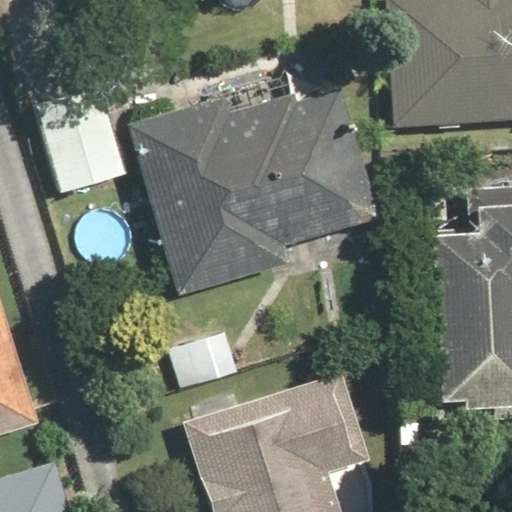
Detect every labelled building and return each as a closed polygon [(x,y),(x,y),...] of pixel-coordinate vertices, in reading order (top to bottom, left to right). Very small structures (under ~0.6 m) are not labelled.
[(511,0),(388,0),(394,127),(511,122),(511,0)] [(299,93),(293,75),(131,126),(186,300),(301,264),(295,245),(391,215),(348,77),(299,93)] [(130,176),(102,78),(33,98),(62,196),(130,176)] [(491,423),(491,441),(511,440),(511,192),(470,193),(471,235),(440,236),(443,400),(475,399),(476,424),(491,423)] [(0,255),(0,436),(51,421),(0,255)] [(392,511),(347,367),(185,419),(215,511),(392,511)] [(0,477),(0,511),(71,511),(55,460),(0,477)]
